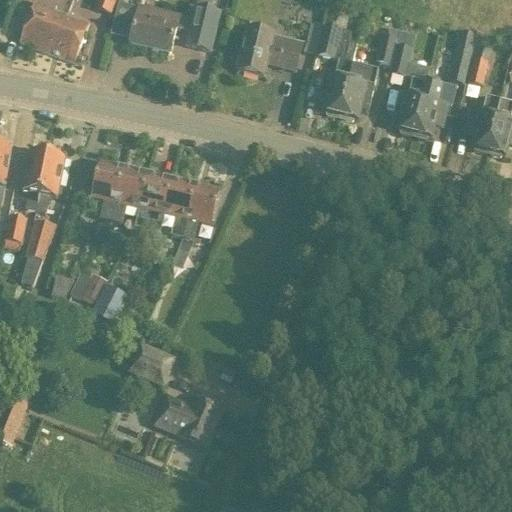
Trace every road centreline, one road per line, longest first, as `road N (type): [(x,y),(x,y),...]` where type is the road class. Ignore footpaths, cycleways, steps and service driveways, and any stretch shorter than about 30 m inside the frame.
road 1 (tertiary): [(511,207),(0,83)]
road 2 (track): [(312,156),(340,255),(465,511)]
